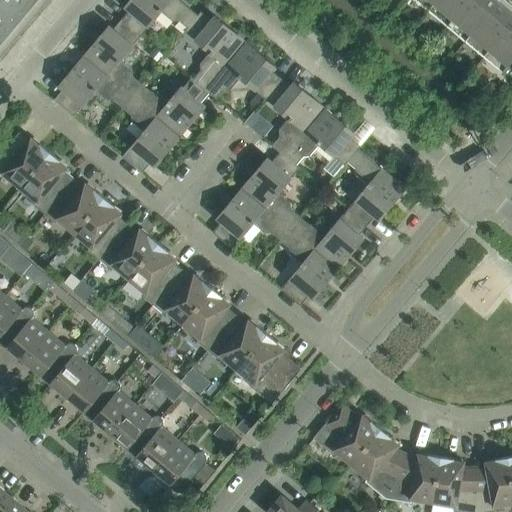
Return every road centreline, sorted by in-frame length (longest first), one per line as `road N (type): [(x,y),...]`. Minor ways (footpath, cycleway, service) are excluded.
road 1 (residential): [(470,180),(245,0)]
road 2 (residential): [(345,356),(185,225),(184,194)]
road 3 (residential): [(345,356),(468,214),(470,180)]
road 4 (residential): [(345,356),(359,304),(470,180)]
road 5 (residential): [(184,194),(152,198),(13,84)]
road 6 (residential): [(222,511),(345,356)]
road 7 (residential): [(345,356),(430,408),(491,415),(511,409)]
road 8 (residential): [(0,433),(96,511)]
